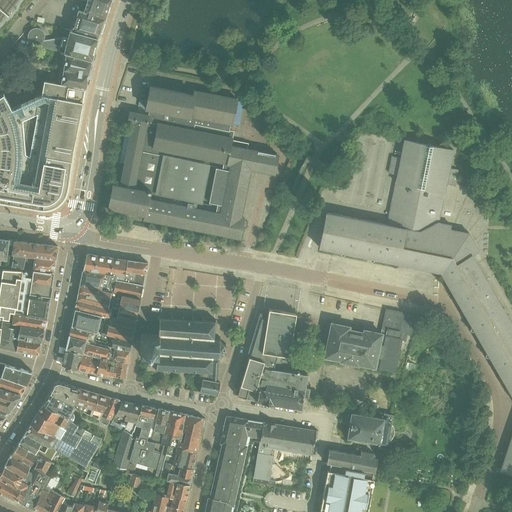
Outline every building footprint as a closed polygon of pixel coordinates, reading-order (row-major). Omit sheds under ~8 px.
[(84,0),(86,0),(83,11),(105,18),(110,0),(84,0)] [(71,30),(98,38),(105,18),(83,11),(79,10),(76,21),(76,20),(74,26),(73,31),(71,30)] [(60,51),(61,45),(66,46),(65,53),(64,52),(63,54),(92,60),(98,38),(71,30),(69,38),(64,37),(44,40),(44,38),(45,36),(45,34),(44,32),(42,30),(41,29),(39,28),(37,27),(34,28),(32,28),(30,30),(29,31),(28,33),(28,35),(28,37),(28,39),(29,41),(31,43),(33,44),(60,51)] [(63,54),(61,69),(89,74),(89,73),(92,60),(63,54)] [(61,69),(58,81),(61,82),(61,83),(85,88),(86,88),(89,74),(61,69)] [(0,201),(2,202),(18,205),(37,209),(42,209),(43,209),(47,209),(49,208),(51,208),(52,207),(54,207),(55,206),(58,204),(60,203),(60,202),(62,201),(63,199),(64,197),(65,195),(66,194),(66,193),(67,191),(67,189),(69,184),(73,150),(80,118),(85,88),(61,83),(44,80),(41,95),(12,108),(8,101),(3,93),(0,95),(0,201)] [(146,107),(146,109),(145,114),(130,111),(127,122),(132,123),(120,185),(113,184),(109,207),(124,210),(135,212),(136,213),(145,214),(144,218),(193,228),(240,238),(242,227),(247,226),(248,221),(244,218),(241,217),(250,168),(275,173),(278,155),(247,148),(248,143),(232,140),(233,132),(229,131),(231,125),(232,125),(237,99),(195,91),(194,94),(150,86),(148,100),(140,99),(138,106),(146,107)] [(319,247),(399,264),(399,261),(408,262),(418,264),(417,265),(438,270),(438,268),(443,269),(443,270),(441,272),(509,391),(511,389),(511,436),(501,469),(511,471),(511,323),(479,266),(473,256),(480,252),(469,234),(451,230),(452,226),(439,223),(447,185),(456,187),(459,171),(451,169),(454,151),(406,140),(402,158),(393,157),(390,173),(398,175),(388,225),(328,212),(324,232),(323,232),(319,247)] [(300,161),(286,195),(288,197),(300,169),(313,180),(302,206),(303,208),(317,176),(300,161)] [(0,238),(0,252),(7,253),(9,240),(0,238)] [(36,243),(25,241),(22,266),(21,267),(29,268),(30,263),(33,263),(34,256),(36,243)] [(34,256),(56,259),(58,246),(36,243),(34,256)] [(110,274),(110,271),(113,258),(98,255),(86,253),(83,269),(95,272),(110,274)] [(54,271),(56,259),(34,256),(33,263),(30,263),(29,268),(54,271)] [(127,260),(113,258),(110,271),(110,274),(116,275),(116,279),(142,286),(148,263),(127,260)] [(35,315),(46,317),(53,272),(31,269),(31,270),(25,269),(25,270),(22,269),(22,270),(2,268),(0,284),(0,313),(2,314),(2,317),(13,319),(14,312),(24,313),(35,315)] [(116,275),(110,274),(95,272),(83,269),(80,282),(96,286),(113,290),(116,279),(116,275)] [(140,299),(142,286),(116,279),(113,290),(113,293),(140,299)] [(113,293),(113,290),(96,286),(80,282),(78,293),(94,296),(111,300),(113,293)] [(77,299),(109,307),(111,300),(94,296),(78,293),(77,299)] [(109,307),(111,308),(119,309),(136,314),(140,299),(113,293),(111,300),(109,307)] [(77,299),(75,308),(109,316),(111,308),(109,307),(77,299)] [(75,308),(71,325),(96,331),(105,333),(107,324),(112,326),(114,318),(109,316),(75,308)] [(135,322),(136,314),(119,309),(116,318),(135,322)] [(246,399),(273,404),(302,409),(304,395),(308,396),(310,388),(305,387),(307,374),(281,369),(281,364),(284,364),(285,360),(282,359),(283,355),(290,356),(297,313),(269,309),(267,319),(262,317),(252,350),(251,350),(249,354),(251,354),(250,357),(249,356),(238,396),(246,398),(246,399)] [(412,334),(415,315),(387,309),(381,333),(332,323),(332,324),(327,323),(320,354),(325,355),(325,356),(341,360),(341,361),(359,364),(359,363),(375,367),(375,366),(380,366),(379,368),(395,371),(402,339),(406,340),(407,333),(412,334)] [(20,324),(44,327),(46,317),(35,315),(24,313),(14,312),(12,322),(20,324)] [(158,335),(151,334),(141,333),(140,352),(152,353),(151,367),(156,368),(156,370),(158,370),(158,368),(168,369),(168,371),(170,371),(170,369),(179,369),(179,372),(181,372),(181,369),(189,370),(189,372),(190,373),(191,370),(199,371),(199,373),(200,373),(199,380),(202,381),(202,384),(200,392),(209,394),(218,395),(220,382),(218,382),(219,360),(219,357),(223,353),(226,354),(226,353),(224,352),(225,346),(227,345),(227,344),(224,344),(220,340),(222,339),(221,338),(219,339),(214,339),(215,322),(217,321),(216,320),(213,321),(214,318),(203,318),(202,321),(194,320),(194,317),(183,316),(182,320),(173,319),(173,316),(171,316),(171,319),(160,318),(159,316),(157,317),(160,320),(158,335)] [(112,326),(133,331),(135,322),(116,318),(114,318),(112,326)] [(12,327),(12,322),(3,321),(0,344),(0,346),(16,350),(18,336),(18,335),(14,334),(15,327),(12,327)] [(18,336),(41,341),(44,327),(20,324),(18,336)] [(134,331),(133,331),(112,326),(107,324),(105,333),(110,335),(132,340),(134,331)] [(71,325),(69,334),(76,336),(107,345),(110,335),(105,333),(104,336),(96,334),(96,331),(71,325)] [(76,336),(69,334),(66,347),(89,353),(98,355),(107,357),(109,345),(107,345),(76,336)] [(130,351),(132,340),(110,335),(107,345),(109,345),(130,351)] [(41,341),(18,336),(16,350),(36,353),(39,351),(41,341)] [(127,362),(130,351),(109,345),(107,357),(108,358),(114,359),(115,359),(127,362)] [(84,370),(89,353),(66,347),(62,364),(84,370)] [(89,353),(84,370),(88,371),(94,372),(98,355),(89,353)] [(94,372),(105,374),(108,358),(107,357),(98,355),(94,372)] [(115,359),(114,359),(108,358),(105,374),(114,376),(116,366),(114,365),(115,359)] [(115,359),(114,365),(116,366),(114,376),(124,377),(127,362),(115,359)] [(28,380),(32,371),(0,362),(0,374),(1,375),(0,376),(17,381),(26,384),(28,380)] [(0,376),(0,386),(12,390),(21,393),(26,384),(17,381),(0,376)] [(55,382),(50,392),(72,404),(80,388),(58,382),(55,382)] [(0,407),(9,410),(21,393),(12,390),(0,386),(0,407)] [(90,391),(80,388),(72,404),(73,405),(80,409),(90,391)] [(98,393),(90,391),(80,409),(87,413),(89,414),(98,393)] [(70,413),(73,405),(72,404),(50,392),(43,404),(68,417),(73,422),(75,417),(71,414),(70,413)] [(110,396),(98,393),(89,414),(97,417),(97,419),(99,420),(101,414),(110,396)] [(107,425),(119,399),(110,396),(101,414),(99,420),(99,421),(107,425)] [(125,416),(131,402),(121,400),(115,414),(125,416)] [(125,416),(125,417),(124,419),(128,420),(125,426),(112,421),(110,424),(123,430),(112,469),(125,473),(129,460),(135,438),(132,437),(132,436),(130,436),(141,404),(136,404),(136,403),(131,402),(125,416)] [(68,417),(43,404),(38,412),(81,436),(86,430),(73,422),(68,417)] [(137,465),(144,467),(145,467),(147,465),(157,468),(154,479),(160,479),(163,468),(165,459),(165,456),(168,445),(164,444),(161,452),(153,450),(153,449),(149,448),(152,435),(149,434),(156,408),(141,404),(130,436),(132,436),(133,434),(132,434),(132,431),(134,431),(136,424),(141,426),(138,437),(136,436),(135,438),(129,460),(136,462),(136,463),(137,465)] [(0,415),(4,417),(9,410),(0,407),(0,415)] [(157,421),(155,426),(152,435),(149,448),(153,449),(156,442),(161,443),(164,428),(165,429),(169,410),(159,408),(157,421)] [(164,444),(168,445),(178,447),(183,428),(184,424),(184,423),(186,414),(169,410),(165,429),(164,428),(161,443),(164,444)] [(90,441),(81,436),(38,412),(37,412),(30,423),(31,424),(92,456),(96,450),(101,438),(94,435),(90,441)] [(394,432),(394,430),(394,428),(394,427),(393,425),(392,423),(393,414),(380,412),(379,417),(352,412),(352,414),(350,414),(348,415),(348,420),(349,421),(350,422),(348,437),(378,442),(378,443),(379,443),(379,447),(389,448),(391,438),(393,436),(394,432)] [(202,433),(206,418),(186,414),(184,423),(184,424),(183,428),(202,433)] [(232,511),(250,436),(260,438),(261,438),(263,422),(227,415),(220,443),(222,443),(210,497),(209,496),(205,511),(232,511)] [(263,422),(261,438),(253,481),(275,486),(276,481),(269,480),(273,454),(270,454),(272,447),(312,454),(316,438),(317,438),(318,430),(264,421),(263,422)] [(78,461),(86,466),(88,463),(92,456),(31,424),(25,433),(47,445),(48,445),(70,457),(78,461)] [(178,447),(198,451),(202,433),(183,428),(178,447)] [(43,453),(47,445),(25,433),(19,443),(36,453),(36,452),(42,455),(49,459),(50,456),(43,453)] [(37,453),(36,453),(19,443),(12,454),(31,465),(37,453)] [(165,456),(170,457),(191,461),(195,462),(198,451),(178,447),(168,445),(165,456)] [(329,449),(329,450),(327,462),(326,462),(331,463),(329,471),(328,470),(320,511),(367,511),(374,478),(372,478),(374,471),(375,471),(378,457),(375,457),(375,454),(374,454),(361,451),(361,448),(349,445),(348,453),(329,449)] [(31,465),(12,454),(5,465),(14,471),(21,475),(23,476),(25,474),(32,478),(37,469),(36,468),(33,472),(28,470),(31,465)] [(42,455),(35,467),(36,468),(37,469),(45,472),(51,460),(49,459),(42,455)] [(163,471),(167,472),(168,472),(191,477),(195,462),(191,461),(170,457),(165,456),(165,459),(171,461),(170,463),(166,462),(163,471)] [(94,484),(100,469),(92,465),(88,463),(86,466),(84,470),(89,471),(85,480),(94,484)] [(5,465),(0,473),(0,476),(20,488),(26,491),(32,478),(25,474),(23,476),(21,475),(14,471),(5,465)] [(50,475),(45,472),(37,469),(32,478),(26,491),(20,501),(32,508),(45,486),(50,476),(50,475)] [(190,484),(191,477),(168,472),(167,480),(170,481),(190,484)] [(78,488),(83,477),(81,476),(77,473),(71,486),(67,492),(74,496),(78,488)] [(139,486),(141,477),(131,474),(129,483),(130,483),(130,484),(139,486)] [(55,475),(53,478),(50,476),(45,486),(50,489),(45,499),(51,502),(45,511),(55,511),(65,495),(54,489),(60,478),(55,475)] [(0,491),(15,498),(18,493),(20,488),(0,476),(0,491)] [(187,497),(190,484),(170,481),(167,494),(163,493),(162,495),(174,497),(174,495),(187,497)] [(39,511),(45,499),(50,489),(45,486),(32,508),(39,511)] [(15,499),(20,501),(26,491),(20,488),(18,493),(15,498),(15,499)] [(184,508),(187,497),(174,495),(174,497),(162,495),(157,493),(154,506),(164,505),(171,507),(172,505),(184,508)] [(67,511),(73,499),(72,499),(65,495),(55,511),(67,511)] [(39,511),(45,511),(51,502),(45,499),(39,511)] [(80,511),(84,503),(75,501),(75,500),(73,499),(67,511),(80,511)] [(93,511),(106,511),(109,502),(100,499),(98,507),(96,507),(96,506),(95,506),(93,511)] [(106,511),(118,511),(107,508),(109,502),(106,511)] [(93,511),(95,506),(84,503),(80,511),(93,511)]
